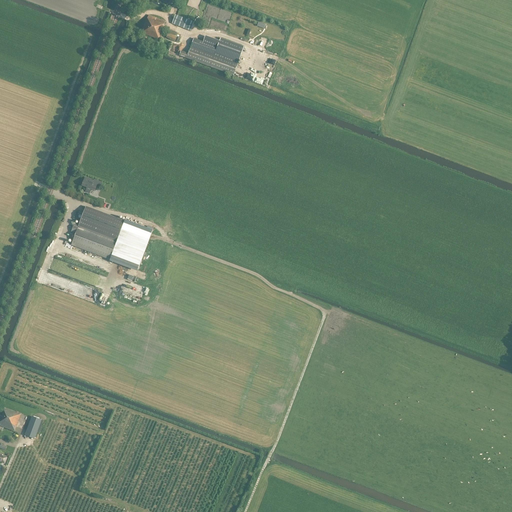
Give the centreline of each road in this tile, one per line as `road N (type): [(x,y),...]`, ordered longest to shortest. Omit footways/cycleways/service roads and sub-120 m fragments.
road 1 (track): [(511,363),(296,283),(292,294),(275,288),(166,240),(158,228),(51,191)]
road 2 (tertiary): [(0,328),(121,0)]
